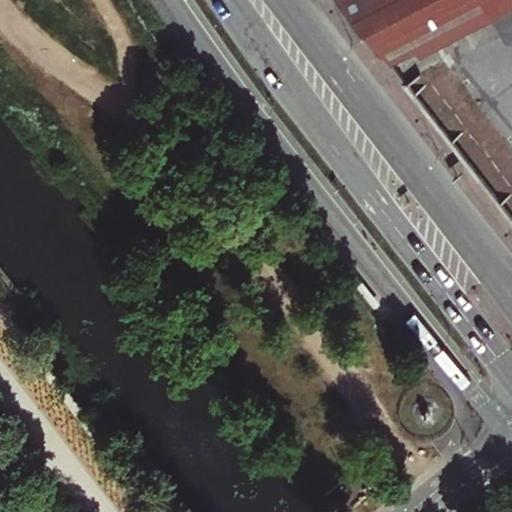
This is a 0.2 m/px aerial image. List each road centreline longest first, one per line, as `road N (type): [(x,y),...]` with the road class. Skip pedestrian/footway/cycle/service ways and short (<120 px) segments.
road 1 (primary): [(227,0),(511,381)]
road 2 (primary): [(511,297),(283,0)]
